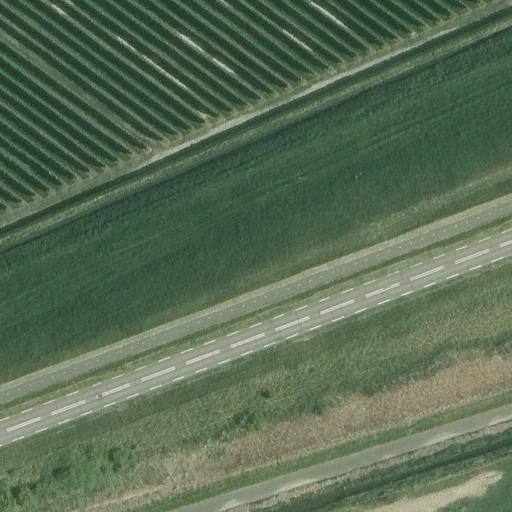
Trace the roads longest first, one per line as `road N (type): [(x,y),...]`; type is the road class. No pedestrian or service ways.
road 1 (secondary): [(0,435),(511,244)]
road 2 (unclassified): [(213,511),(511,415)]
